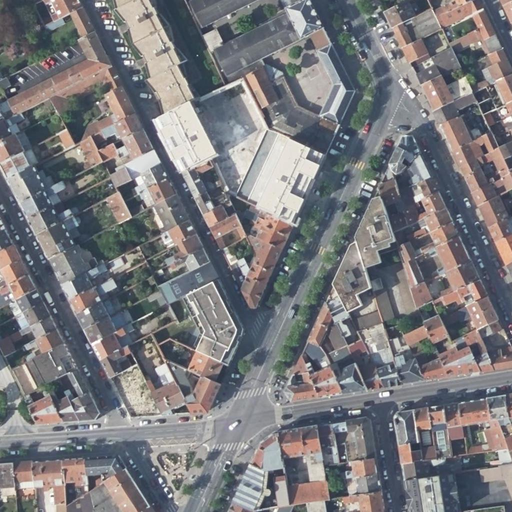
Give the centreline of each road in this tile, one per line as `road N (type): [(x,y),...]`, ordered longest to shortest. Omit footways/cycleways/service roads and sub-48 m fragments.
road 1 (residential): [(87,0),(264,354)]
road 2 (residential): [(389,93),(264,354)]
road 3 (residential): [(0,193),(119,432)]
road 4 (residential): [(511,312),(423,129),(389,93)]
road 5 (secondary): [(234,421),(375,400)]
road 6 (secondary): [(375,400),(511,378)]
